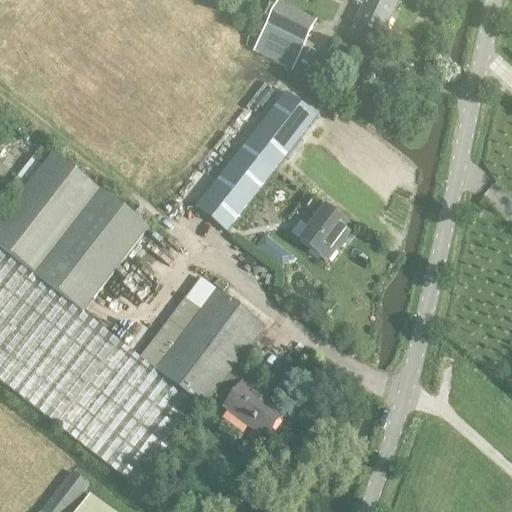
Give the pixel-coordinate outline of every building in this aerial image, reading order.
[(384,38),(400,0),(360,0),(359,2),(365,5),(356,26),(384,38)] [(291,71),(313,22),(277,6),(256,54),(291,71)] [(341,76),(352,57),(333,46),(322,65),(341,76)] [(317,119),(286,95),(195,210),(226,234),(317,119)] [(0,226),(0,384),(136,490),(200,407),(140,360),(84,316),(149,231),(53,157),(0,226)] [(351,230),(313,200),(308,196),(306,198),(304,197),(299,204),(306,209),(318,219),(299,243),(325,263),(351,230)] [(158,227),(114,283),(133,298),(176,242),(158,227)] [(266,235),(257,247),(283,265),(292,253),(266,235)] [(201,280),(140,360),(200,407),(205,411),(215,397),(227,405),(224,410),(265,441),(285,413),(265,397),(264,399),(243,383),(242,384),(231,376),(266,330),(217,291),(216,292),(201,280)] [(75,511),(86,498),(83,496),(89,488),(73,475),(44,511),(75,511)] [(111,511),(91,497),(79,511),(111,511)]
